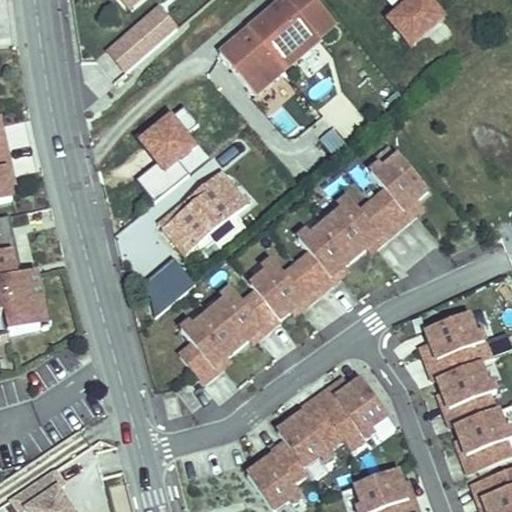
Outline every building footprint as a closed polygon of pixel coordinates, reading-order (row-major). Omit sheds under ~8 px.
[(119,0),(129,11),(141,0),(119,0)] [(307,28),(318,41),(336,26),(313,0),(286,0),(220,56),(245,86),(274,62),(277,66),(306,41),(300,33),(307,28)] [(465,1),(464,0),(417,0),(355,51),(379,80),(429,40),(425,35),(465,1)] [(159,10),(127,38),(145,59),(177,32),(159,10)] [(458,39),(467,31),(454,16),(440,27),(447,35),(451,31),(458,39)] [(253,96),(318,41),(307,28),(300,33),(306,41),(277,66),(274,62),(245,86),(253,96)] [(471,37),(467,31),(458,39),(451,31),(447,35),(458,48),(471,37)] [(127,38),(108,54),(126,76),(145,59),(127,38)] [(158,168),(136,185),(154,207),(189,179),(178,165),(194,152),(184,140),(198,129),(184,112),(141,147),(158,168)] [(318,142),(330,159),(347,148),(336,130),(318,142)] [(10,171),(6,153),(0,154),(0,205),(12,203),(9,189),(5,172),(10,171)] [(418,203),(428,194),(399,159),(384,172),(380,168),(371,176),(386,194),(373,205),(396,233),(410,222),(404,214),(418,203)] [(5,172),(9,189),(14,188),(10,171),(5,172)] [(220,176),(192,199),(197,205),(177,221),(172,216),(160,226),(186,258),(246,208),(220,176)] [(177,221),(197,205),(192,199),(172,216),(177,221)] [(327,226),(355,261),(366,252),(379,241),(383,245),(396,233),(373,205),(360,216),(348,201),(338,209),(342,214),(327,226)] [(404,214),(410,222),(424,210),(418,203),(404,214)] [(9,219),(3,220),(16,280),(23,278),(9,219)] [(0,342),(10,340),(9,337),(40,330),(35,307),(42,306),(35,276),(23,278),(16,280),(3,220),(0,220),(0,342)] [(345,269),(355,261),(327,226),(311,239),(308,235),(298,243),(310,257),(297,268),(321,296),(334,285),(331,281),(345,269)] [(366,252),(369,256),(383,245),(379,241),(366,252)] [(256,295),(280,324),(290,315),(304,304),(307,308),(321,296),(297,268),(284,278),(272,264),(263,272),(266,276),(251,289),(256,295)] [(331,281),(334,285),(348,273),(345,269),(331,281)] [(209,317),(238,352),(249,343),(262,332),(265,335),(280,324),(256,295),(243,306),(231,292),(221,300),(225,304),(209,317)] [(290,315),(293,319),(307,308),(304,304),(290,315)] [(35,307),(40,330),(47,329),(42,306),(35,307)] [(203,387),(217,375),(214,371),(228,360),(238,352),(209,317),(194,329),(191,325),(181,333),(193,347),(179,359),(203,387)] [(468,318),(426,334),(430,346),(437,363),(426,367),(433,384),(437,382),(479,367),(490,362),(480,335),(475,336),(468,318)] [(249,343),(252,347),(265,335),(262,332),(249,343)] [(437,363),(430,346),(420,350),(426,367),(437,363)] [(231,364),(228,360),(214,371),(217,375),(231,364)] [(454,411),(460,427),(494,414),(488,398),(496,395),(492,383),(486,385),(479,367),(437,382),(442,395),(449,413),(454,411)] [(336,401),(351,391),(344,382),(330,392),(336,401)] [(387,420),(362,383),(351,391),(336,401),(330,392),(314,403),(320,411),(342,441),(350,453),(374,436),(371,431),(387,420)] [(449,413),(442,395),(438,397),(450,431),(455,429),(460,427),(454,411),(449,413)] [(307,420),(320,411),(314,403),(286,423),(289,427),(304,416),(307,420)] [(342,441),(320,411),(307,420),(304,416),(289,427),(278,435),(285,445),(304,472),(320,460),(323,465),(333,458),(328,451),(342,441)] [(471,457),(477,474),(511,461),(506,444),(511,441),(511,436),(509,430),(504,432),(497,413),(494,414),(460,427),(455,429),(460,442),(466,459),(471,457)] [(466,459),(460,442),(455,443),(468,477),(477,474),(471,457),(466,459)] [(285,445),(270,456),(273,460),(258,470),(247,478),(271,511),(276,511),(289,503),(292,508),(303,501),(292,485),(306,475),(304,472),(285,445)] [(255,466),(258,470),(273,460),(270,456),(255,466)] [(72,511),(72,510),(60,491),(66,487),(56,471),(12,500),(20,511),(27,511),(29,511),(72,511)] [(511,511),(511,471),(481,483),(487,500),(482,502),(486,511),(511,511)] [(402,486),(397,473),(355,489),(362,508),(357,510),(357,511),(416,511),(413,501),(408,503),(402,486)] [(487,500),(481,483),(472,487),(480,511),(486,511),(482,502),(487,500)] [(406,484),(402,486),(408,503),(413,501),(406,484)]
